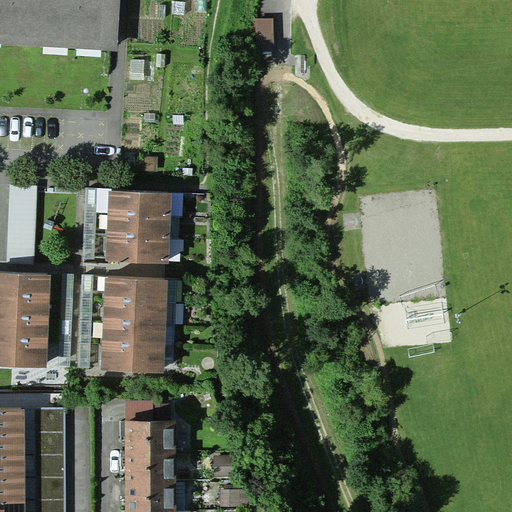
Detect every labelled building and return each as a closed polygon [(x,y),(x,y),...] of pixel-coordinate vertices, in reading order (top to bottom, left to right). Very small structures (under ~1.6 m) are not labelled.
[(0,0),(0,34),(118,42),(120,0),(0,0)] [(171,195),(113,191),(110,258),(167,262),(171,195)] [(52,277),(0,274),(0,361),(48,363),(52,277)] [(163,280),(107,278),(104,365),(160,367),(163,280)] [(23,511),(22,412),(0,412),(0,511),(23,511)] [(171,511),(171,424),(126,424),(126,511),(171,511)]
